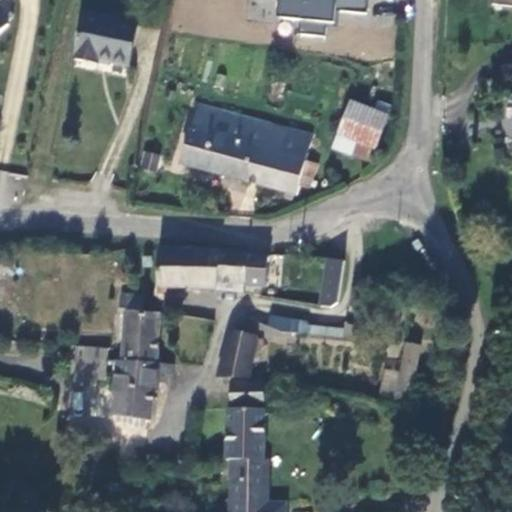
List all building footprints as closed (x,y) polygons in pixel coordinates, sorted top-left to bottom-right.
[(0,0),(0,35),(12,24),(0,11),(0,3),(3,0),(0,0)] [(365,12),(366,0),(269,0),(277,1),(275,16),(299,18),(298,31),(329,34),(331,8),(365,12)] [(133,64),(144,25),(91,11),(80,57),(103,63),(105,56),(133,64)] [(305,165),(311,137),(198,106),(183,163),(296,194),(300,185),(309,187),(314,166),(305,165)] [(374,149),(384,121),(348,107),(339,136),(374,149)] [(158,157),(145,153),(142,167),(155,170),(158,157)] [(179,283),(218,284),(222,246),(162,247),(160,275),(155,300),(177,302),(179,283)] [(249,279),(252,249),(222,246),(218,284),(231,286),(233,277),(249,279)] [(323,256),(318,304),(338,306),(343,258),(323,256)] [(146,293),(136,293),(124,293),(122,310),(127,311),(126,360),(159,361),(160,310),(146,308),(146,293)] [(259,295),(246,311),(261,317),(285,324),(304,326),(304,309),(287,305),(259,295)] [(254,374),(255,368),(260,325),(240,324),(231,334),(222,372),(254,374)] [(310,324),(309,335),(343,338),(344,327),(310,324)] [(415,399),(425,343),(411,340),(404,368),(388,367),(383,393),(415,399)] [(110,371),(112,350),(77,347),(73,382),(99,384),(100,371),(110,371)] [(173,380),(174,362),(159,361),(126,360),(120,360),(115,418),(129,419),(130,426),(150,428),(151,415),(155,415),(157,389),(161,390),(162,380),(173,380)] [(234,403),(266,403),(266,381),(234,380),(234,403)] [(266,407),(231,406),(228,456),(233,456),(261,455),(266,455),(266,407)] [(176,431),(175,438),(191,444),(193,433),(176,431)] [(173,456),(190,458),(191,444),(175,438),(173,456)] [(261,511),(261,455),(233,456),(233,511),(261,511)] [(261,455),(261,511),(285,511),(286,495),(270,495),(270,455),(266,455),(261,455)]
